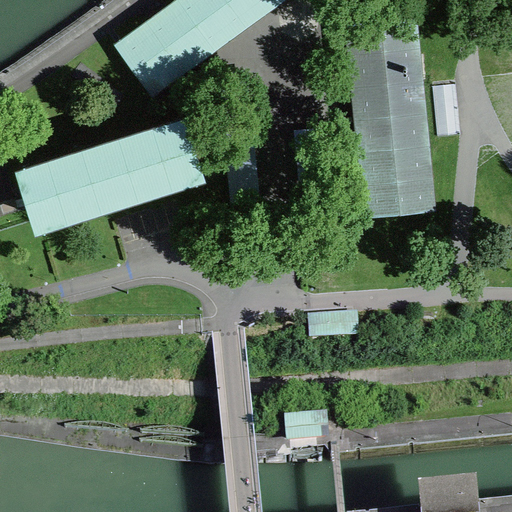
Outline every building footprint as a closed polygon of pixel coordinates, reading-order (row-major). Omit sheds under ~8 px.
[(173,0),(115,42),(151,92),(277,0),(173,0)] [(344,18),(359,152),(437,144),(422,10),(411,11),(344,18)] [(247,70),(218,72),(231,203),(260,200),(247,70)] [(455,84),(433,86),(438,135),(460,133),(455,84)] [(187,117),(14,171),(30,220),(35,237),(201,184),(208,182),(187,117)] [(323,127),(295,130),(300,186),(328,183),(323,127)] [(437,144),(359,152),(365,208),(365,212),(443,203),(437,144)] [(355,312),(307,315),(308,341),(357,338),(355,312)] [(329,420),(285,425),(287,445),(331,441),(329,420)] [(471,511),(471,499),(412,506),(412,511),(471,511)]
